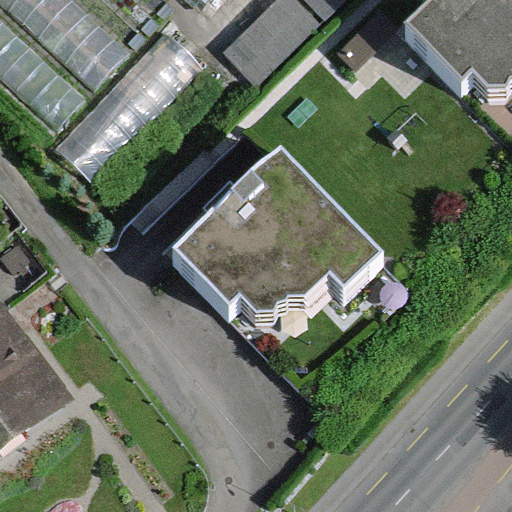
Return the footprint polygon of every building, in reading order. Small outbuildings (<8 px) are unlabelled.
[(228,0),(189,0),(210,20),(228,0)] [(285,0),(228,54),(259,86),(330,20),(311,0),(285,0)] [(511,0),(468,0),(418,51),(466,98),(474,89),(488,103),(507,100),(511,94),(511,0)] [(362,81),(407,58),(388,21),(343,44),(362,81)] [(285,169),(182,273),(229,320),(237,312),(252,326),(270,322),(284,308),(306,309),(326,288),(340,302),(379,262),(285,169)] [(0,333),(0,448),(54,411),(0,333)]
